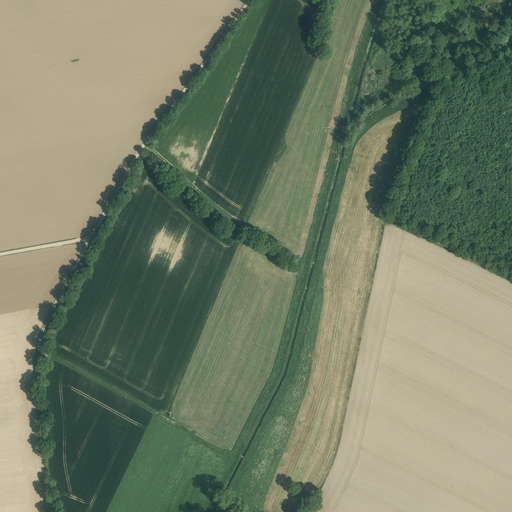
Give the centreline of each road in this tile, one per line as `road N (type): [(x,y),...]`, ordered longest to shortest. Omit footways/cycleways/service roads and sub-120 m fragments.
road 1 (track): [(89,239),(140,149),(250,0)]
road 2 (track): [(511,284),(389,225)]
road 3 (track): [(38,350),(89,239)]
